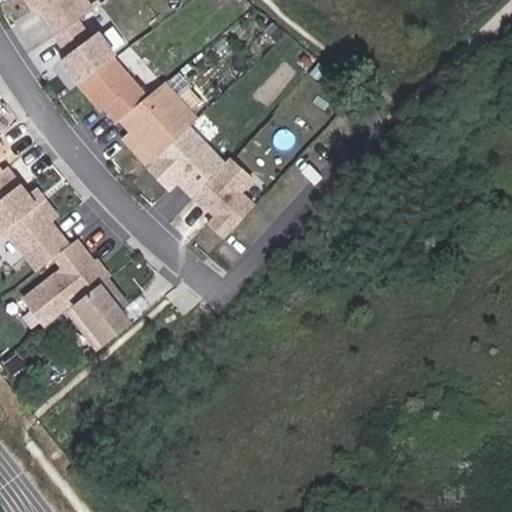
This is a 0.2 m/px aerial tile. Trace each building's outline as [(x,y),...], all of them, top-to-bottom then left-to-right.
[(84,9),(78,0),(20,0),(26,9),(33,5),(49,33),(70,19),(84,9)] [(82,38),(70,19),(49,33),(47,34),(60,54),(54,59),(70,83),(71,82),(106,56),(108,55),(91,31),(82,38)] [(106,56),(71,82),(94,111),(98,107),(110,121),(114,118),(139,96),(106,56)] [(149,158),(182,126),(190,118),(156,82),(139,96),(114,118),(124,130),(149,158)] [(187,196),(217,163),(182,126),(149,158),(141,166),(161,189),(170,180),(186,197),(187,196)] [(141,166),(149,158),(124,130),(116,137),(141,166)] [(222,157),(217,163),(187,196),(208,215),(202,223),(218,237),(248,204),(233,190),(245,178),(222,157)] [(0,229),(29,207),(20,195),(0,169),(0,229)] [(20,195),(29,207),(37,200),(28,188),(20,195)] [(37,200),(29,207),(42,223),(50,217),(37,200)] [(29,207),(0,229),(0,235),(29,271),(46,257),(60,246),(42,223),(29,207)] [(60,246),(46,257),(55,269),(78,251),(69,240),(60,246)] [(37,328),(58,311),(100,279),(78,251),(55,269),(15,300),(37,328)] [(100,279),(58,311),(89,351),(138,312),(128,299),(120,305),(100,279)]
